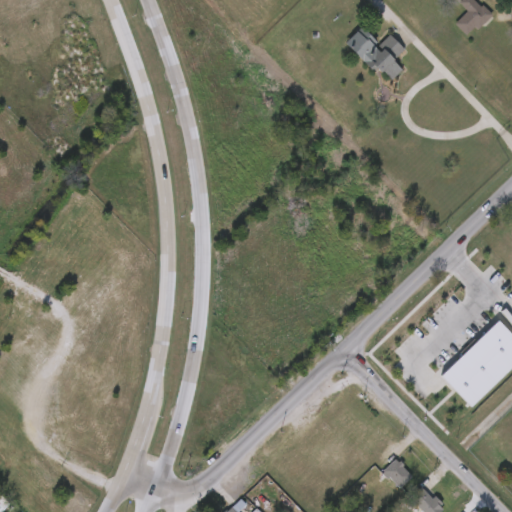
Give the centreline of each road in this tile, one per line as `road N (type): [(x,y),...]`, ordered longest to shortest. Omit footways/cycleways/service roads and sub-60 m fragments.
road 1 (primary): [(146,511),(193,373),(208,233),(199,142),(151,0)]
road 2 (tertiary): [(511,190),(205,485),(170,498),(130,479)]
road 3 (primary): [(115,0),(153,98),(169,178),(173,280),(152,415)]
road 4 (residential): [(343,354),(498,511)]
